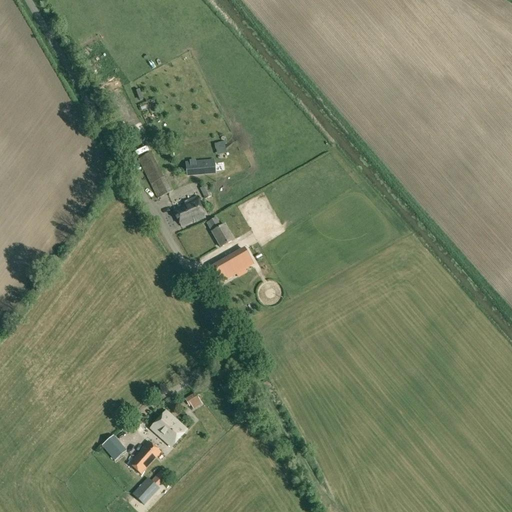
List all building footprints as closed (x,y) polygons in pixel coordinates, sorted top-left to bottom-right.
[(158,199),(173,191),(166,176),(163,178),(151,153),(138,159),(158,199)] [(214,161),(195,163),(196,174),(215,172),(214,161)] [(212,196),(207,186),(200,189),(205,200),(212,196)] [(195,222),(206,218),(197,197),(184,203),(185,204),(174,209),(181,227),(194,221),(195,222)] [(221,248),(234,241),(225,225),(220,227),(216,219),(209,223),(214,231),(212,232),(221,248)] [(254,264),(246,250),(231,259),(239,272),(254,264)] [(200,401),(195,394),(185,400),(190,408),(200,401)] [(172,448),(188,430),(167,411),(151,429),(172,448)] [(115,461),(127,451),(114,436),(103,446),(115,461)] [(141,475),(161,453),(149,442),(129,464),(141,475)] [(157,487),(167,477),(161,471),(151,481),(148,478),(133,494),(144,505),(160,489),(157,487)]
